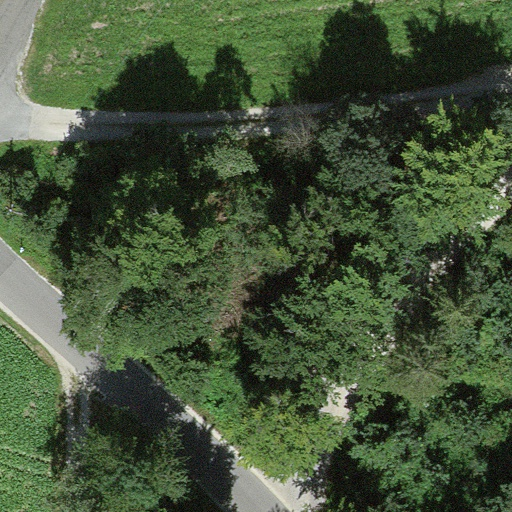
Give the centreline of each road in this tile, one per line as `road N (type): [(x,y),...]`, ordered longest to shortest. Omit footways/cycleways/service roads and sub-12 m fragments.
road 1 (track): [(511,83),(152,125),(0,122)]
road 2 (track): [(511,179),(394,318),(361,383),(319,511)]
road 3 (unclassified): [(262,511),(0,264)]
road 4 (track): [(104,356),(90,511)]
